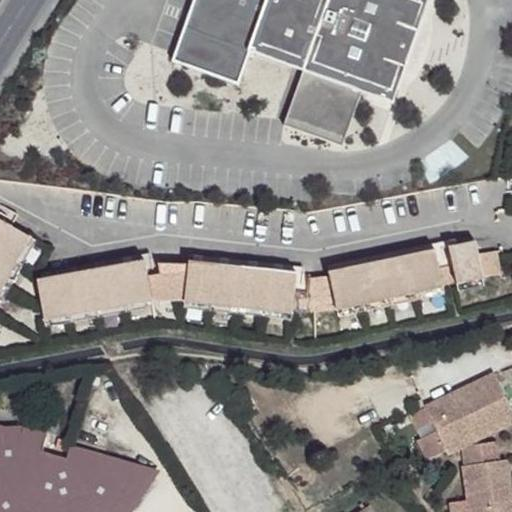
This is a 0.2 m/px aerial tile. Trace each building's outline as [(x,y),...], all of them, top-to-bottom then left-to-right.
[(203,0),(183,61),(249,84),(260,51),(314,69),(296,124),(355,144),(357,137),(353,136),(370,88),(405,100),(406,97),(398,94),(428,0),(203,0)] [(0,224),(0,288),(27,239),(0,224)] [(329,266),(340,306),(446,283),(441,265),(442,265),(458,263),(461,281),(486,278),(474,234),(329,266)] [(299,307),(304,265),(190,252),(182,296),(299,307)] [(485,275),(499,274),(498,255),(484,256),(485,275)] [(145,265),(34,284),(41,326),(151,306),(145,265)] [(511,422),(511,416),(492,375),(426,406),(433,422),(417,430),(430,458),(446,451),(463,443),(498,429),(511,422)] [(0,429),(0,511),(129,511),(153,480),(134,467),(65,449),(62,461),(37,455),(42,436),(18,429),(17,434),(0,429)] [(498,429),(463,443),(464,464),(502,460),(498,429)] [(502,460),(464,464),(470,511),(511,511),(511,507),(510,508),(506,460),(502,460)] [(372,511),(365,503),(353,511),(372,511)]
